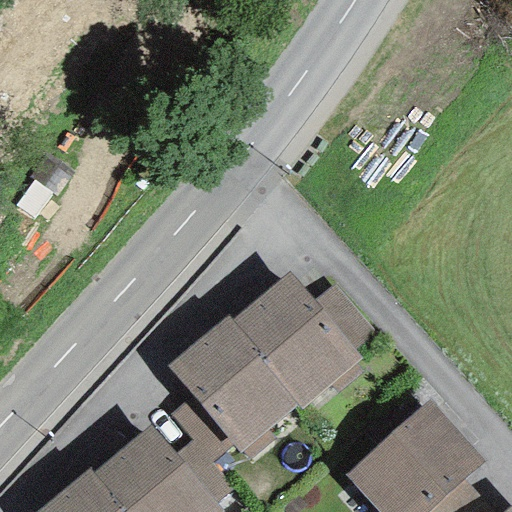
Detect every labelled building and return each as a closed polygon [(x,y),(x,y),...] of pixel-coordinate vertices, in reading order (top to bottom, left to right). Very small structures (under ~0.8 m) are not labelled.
[(288,272),(230,320),(262,358),(259,361),(297,406),(300,410),(362,359),(353,348),(314,302),(288,272)] [(334,285),(314,302),(353,348),(373,331),(334,285)] [(227,316),(166,367),(193,398),(230,444),(239,454),(297,406),(259,361),(262,358),(230,320),(227,316)] [(193,398),(171,416),(190,439),(209,462),(230,444),(193,398)] [(428,400),(344,476),(377,511),(428,511),(464,481),(484,462),(428,400)] [(150,423),(92,471),(124,509),(120,511),(221,511),(223,510),(217,502),(174,452),(150,423)] [(190,439),(174,452),(217,502),(233,489),(209,462),(190,439)] [(88,467),(34,511),(120,511),(124,509),(92,471),(88,467)] [(491,511),(464,481),(428,511),(491,511)] [(511,511),(511,503),(502,511),(511,511)]
